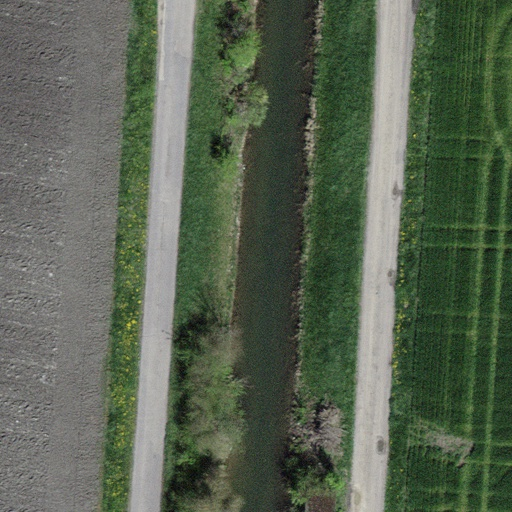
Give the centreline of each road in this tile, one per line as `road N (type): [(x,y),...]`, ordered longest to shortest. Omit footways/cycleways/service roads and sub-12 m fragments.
road 1 (track): [(365,511),(397,0)]
road 2 (track): [(126,511),(155,0)]
